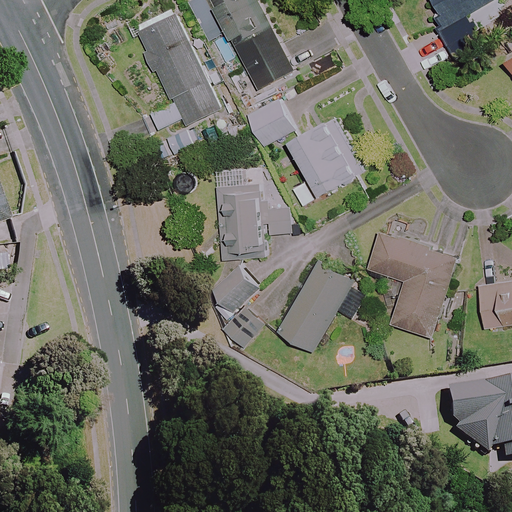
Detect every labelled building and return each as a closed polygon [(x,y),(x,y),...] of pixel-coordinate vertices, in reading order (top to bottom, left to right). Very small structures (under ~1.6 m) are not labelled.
[(297,72),(261,0),(192,0),(212,41),(231,32),(260,90),(297,72)] [(494,0),(437,0),(451,25),(494,0)] [(223,112),(181,16),(141,33),(173,105),(155,113),(163,130),(185,120),(188,127),(223,112)] [(489,54),(470,18),(443,32),(457,60),(471,52),(475,61),(489,54)] [(300,130),(284,100),(253,115),(268,146),(300,130)] [(367,173),(338,119),(296,142),(326,196),(367,173)] [(245,187),(244,171),(221,172),(225,260),(235,259),(271,257),(269,235),(293,233),(292,209),(266,210),(264,186),(245,187)] [(0,222),(8,220),(0,194),(0,222)] [(464,255),(387,231),(374,270),(410,282),(397,324),(438,337),(464,255)] [(371,288),(323,261),(284,332),(319,352),(343,310),(355,317),(371,288)] [(265,290),(244,263),(216,285),(237,312),(265,290)] [(511,282),(484,287),(490,328),(511,325),(511,282)] [(270,323),(249,305),(228,330),(248,348),(270,323)] [(511,381),(448,390),(453,426),(479,451),(505,447),(507,460),(511,458),(511,381)] [(505,454),(491,452),(488,469),(503,471),(505,454)]
